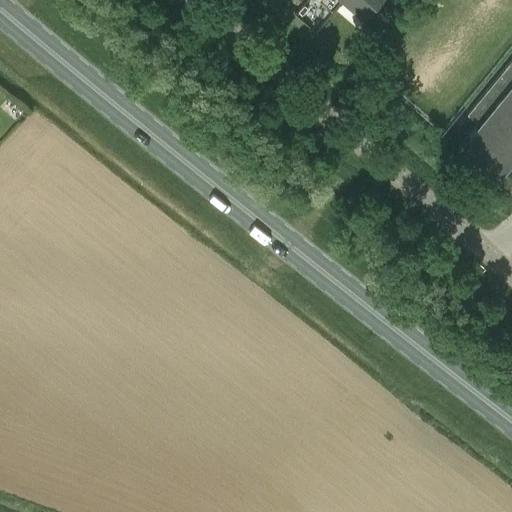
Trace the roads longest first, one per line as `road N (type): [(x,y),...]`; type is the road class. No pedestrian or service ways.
road 1 (primary): [(511,422),(0,10)]
road 2 (unclassified): [(491,257),(190,0)]
